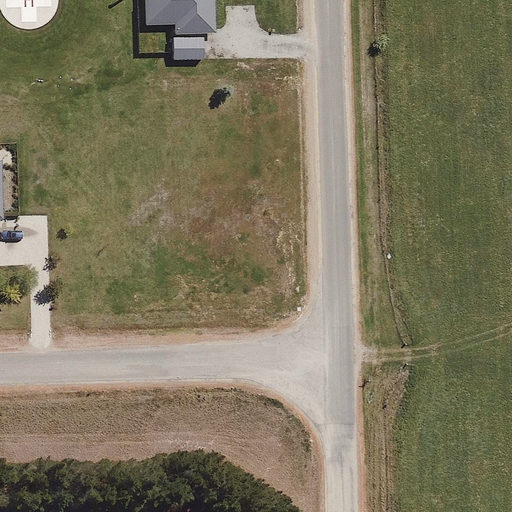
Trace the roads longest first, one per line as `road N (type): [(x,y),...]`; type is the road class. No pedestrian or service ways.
road 1 (unclassified): [(336,352),(327,0)]
road 2 (residential): [(336,352),(0,366)]
road 3 (unclassified): [(343,511),(336,352)]
